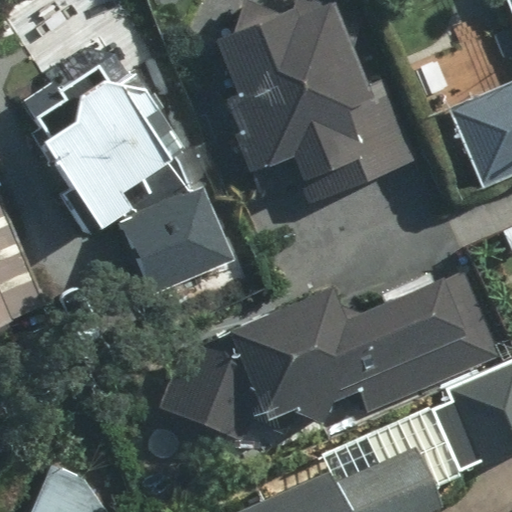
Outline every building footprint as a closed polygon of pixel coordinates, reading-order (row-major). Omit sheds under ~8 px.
[(511,0),(499,0),(511,31),(511,79),(443,107),(473,182),(511,165),(511,0)] [(210,104),(237,168),(279,151),(288,175),(311,166),(322,195),(410,159),(377,80),(354,89),(318,2),(241,34),(237,24),(198,40),(223,98),(210,104)] [(19,125),(70,200),(63,205),(80,230),(135,192),(127,180),(157,159),(97,71),(19,125)] [(196,191),(115,222),(140,287),(221,256),(196,191)] [(453,274),(331,328),(315,292),(173,355),(152,410),(236,439),(253,422),(319,431),(490,355),(453,274)] [(0,285),(0,315),(34,302),(23,276),(0,285)] [(416,511),(425,509),(401,451),(324,482),(321,476),(230,511),(416,511)]
